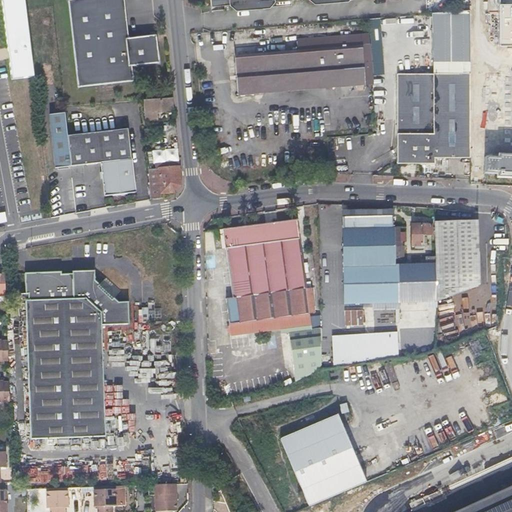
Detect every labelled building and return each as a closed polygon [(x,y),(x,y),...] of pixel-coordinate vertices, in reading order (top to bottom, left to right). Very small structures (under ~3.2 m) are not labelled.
[(28,0),(6,0),(12,80),(2,80),(2,82),(34,80),(28,0)] [(132,47),(146,46),(159,44),(157,17),(129,20),(126,0),(69,0),(78,88),(135,81),(132,47)] [(210,0),(211,7),(229,5),(236,11),(269,8),(275,2),(275,1),(285,0),(309,0),(315,4),(348,1),(349,0),(210,0)] [(476,0),(469,0),(469,61),(477,60),(476,0)] [(511,0),(484,0),(485,55),(485,173),(511,174),(511,0)] [(373,28),(381,27),(380,20),(372,21),(373,28)] [(298,50),(267,53),(236,56),(239,95),(373,84),(368,35),(297,41),(298,50)] [(397,160),(397,162),(397,163),(435,163),(435,157),(469,158),(469,74),(397,74),(397,147),(403,156),(397,160)] [(19,91),(2,94),(12,138),(28,135),(19,91)] [(147,112),(147,113),(147,115),(154,114),(154,111),(165,110),(164,98),(142,100),(143,112),(147,112)] [(172,98),(164,98),(165,110),(165,112),(173,112),(172,98)] [(66,135),(64,112),(49,114),(54,167),(69,165),(66,135)] [(214,130),(219,129),(224,128),(223,112),(212,113),(214,130)] [(66,135),(69,165),(100,162),(104,195),(134,191),(127,127),(66,135)] [(149,186),(150,199),(160,198),(160,195),(174,193),(180,186),(178,164),(158,166),(159,185),(149,186)] [(43,180),(31,181),(34,206),(45,205),(43,180)] [(17,198),(18,202),(19,206),(32,204),(31,195),(17,198)] [(394,265),(393,240),(393,228),(392,216),(342,217),(344,303),(362,302),(394,302),(426,301),(426,308),(437,307),(437,301),(436,263),(426,264),(400,265),(394,265)] [(289,315),(290,325),(291,331),(298,330),(303,382),(322,375),(321,326),(311,328),(308,312),(314,311),(311,287),(306,287),(304,270),(297,219),(213,231),(214,249),(225,248),(231,297),(225,298),(228,323),(229,323),(289,315)] [(435,257),(436,263),(437,301),(479,285),(477,220),(434,221),(435,257)] [(412,245),(420,245),(427,245),(427,235),(432,235),(432,224),(412,224),(412,245)] [(203,232),(204,250),(214,249),(213,231),(203,232)] [(28,302),(33,439),(108,436),(104,326),(131,325),(130,302),(123,303),(116,298),(123,290),(108,277),(101,285),(97,281),(96,271),(75,272),(75,300),(28,302)] [(394,309),(394,302),(362,302),(363,310),(394,309)] [(422,305),(401,304),(400,326),(422,327),(422,305)] [(229,333),(290,325),(289,315),(229,323),(228,323),(229,333)] [(332,336),(334,366),(350,364),(398,357),(399,344),(398,331),(379,333),(332,336)] [(310,507),(366,482),(336,414),(280,439),(310,507)] [(24,463),(25,477),(32,476),(33,482),(48,481),(47,461),(24,463)] [(511,511),(511,485),(453,511),(511,511)] [(173,488),(159,489),(159,496),(155,496),(155,511),(176,511),(176,496),(173,496),(173,488)] [(115,490),(95,491),(95,508),(98,508),(98,511),(112,511),(112,507),(116,507),(115,490)] [(68,492),(48,492),(48,509),(51,509),(51,511),(65,511),(65,509),(69,509),(68,492)]
